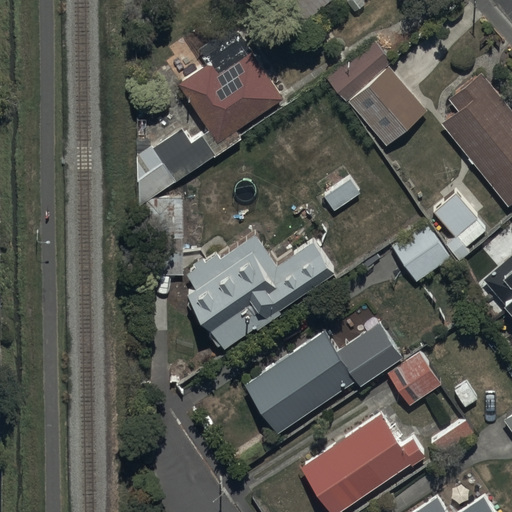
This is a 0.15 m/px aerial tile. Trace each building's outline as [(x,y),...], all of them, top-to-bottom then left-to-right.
[(309,0),(289,0),(298,10),(309,0)] [(285,98),(240,30),(203,54),(209,62),(180,81),(219,141),(285,98)] [(427,110),(388,65),(395,59),(374,35),(326,76),(386,145),(427,110)] [(511,202),(511,108),(482,72),(449,99),(457,110),(443,122),(510,205),(511,202)] [(135,138),(138,207),(218,151),(204,132),(194,139),(183,123),(151,146),(151,138),(135,138)] [(334,210),(360,191),(350,177),(324,195),(334,210)] [(476,210),(455,184),(432,203),(452,228),(442,236),(457,255),(469,245),(464,239),(483,223),(474,212),(476,210)] [(417,280),(450,257),(424,222),(392,244),(417,280)] [(226,348),(260,324),(262,327),(282,313),(280,310),(336,272),(313,239),(278,263),(254,228),(178,280),(192,299),(187,303),(195,315),(200,312),(205,319),(202,321),(219,346),(223,343),(226,348)] [(511,253),(483,279),(511,313),(511,253)] [(280,431),(356,379),(361,386),(404,356),(381,321),(339,349),(324,327),(245,381),(280,431)] [(411,404),(442,383),(419,350),(388,372),(411,404)] [(334,511),(336,511),(410,462),(412,464),(426,454),(413,436),(403,443),(381,410),(302,464),(334,511)] [(472,431),(464,419),(432,441),(441,454),(472,431)] [(496,511),(485,494),(458,511),(449,511),(438,495),(412,511),(496,511)]
